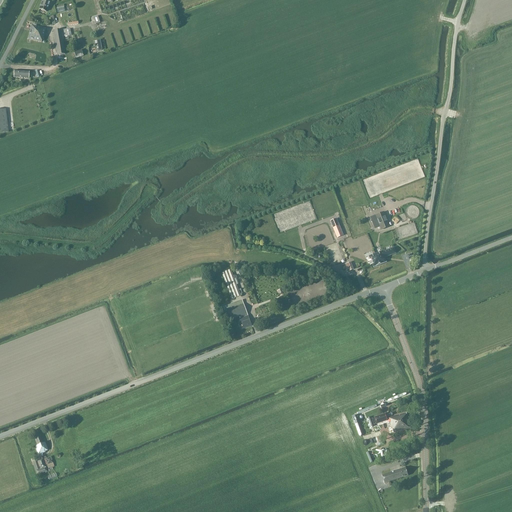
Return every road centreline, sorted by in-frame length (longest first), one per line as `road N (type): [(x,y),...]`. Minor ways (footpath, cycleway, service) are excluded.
road 1 (tertiary): [(0,437),(382,287)]
road 2 (unclassified): [(426,268),(463,0)]
road 3 (tertiary): [(426,511),(424,402),(382,287)]
